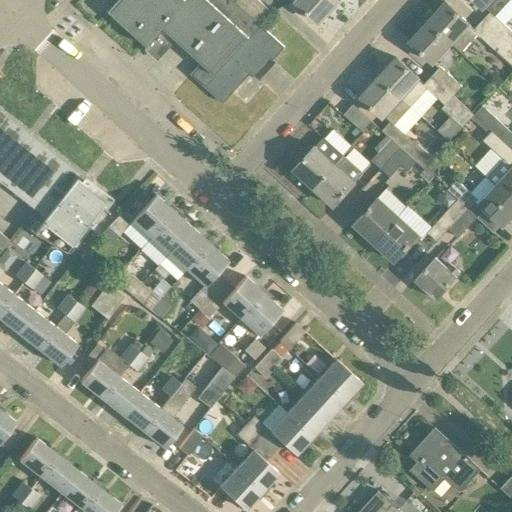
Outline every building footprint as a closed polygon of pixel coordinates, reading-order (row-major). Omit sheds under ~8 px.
[(118,0),(108,12),(147,47),(163,29),(175,40),(200,63),(190,75),(223,104),(232,94),(250,73),(267,54),(273,59),(284,47),(260,25),(271,13),(272,11),(260,0),(118,0)] [(295,0),(295,1),(294,2),(318,24),(335,5),(329,0),(295,0)] [(472,0),(483,10),(485,9),(489,13),(494,17),(509,0),(472,0)] [(445,3),(427,24),(451,46),(451,45),(460,53),(477,35),(511,66),(511,52),(480,23),(473,30),(469,26),(445,3)] [(481,22),(480,23),(511,52),(511,33),(503,26),(498,21),(494,17),(489,13),(481,22)] [(427,24),(409,43),(433,65),(451,46),(427,24)] [(395,59),(377,78),(410,108),(427,89),(438,99),(444,105),(441,109),(453,120),(461,128),(471,118),(473,115),(453,96),(431,77),(423,86),(418,82),(419,81),(395,59)] [(440,67),(431,77),(453,96),(461,87),(440,67)] [(377,78),(359,98),(383,120),(384,119),(389,123),(381,131),(386,136),(390,140),(400,148),(415,162),(424,170),(427,165),(434,158),(415,141),(411,142),(405,135),(393,125),(410,108),(377,78)] [(352,106),(343,115),(351,122),(363,133),(372,123),(352,105),(352,106)] [(482,106),(473,115),(490,132),(511,151),(511,150),(511,134),(500,123),(482,106)] [(0,184),(2,186),(28,206),(44,219),(77,178),(78,177),(35,145),(0,117),(0,184)] [(355,127),(349,134),(355,139),(361,133),(355,127)] [(488,134),(482,140),(487,144),(492,148),(504,160),(486,178),(494,185),(494,186),(511,202),(511,165),(511,167),(509,165),(511,161),(511,151),(490,132),(488,134)] [(306,157),(293,171),(313,188),(342,156),(342,155),(324,139),(323,138),(315,146),(313,144),(307,144),(305,146),(303,148),(304,155),(306,157)] [(378,152),(371,161),(380,169),(400,148),(390,140),(378,152)] [(400,148),(380,169),(389,177),(400,165),(407,171),(415,162),(400,148)] [(342,156),(313,188),(333,207),(362,174),(345,159),(342,156)] [(485,177),(469,194),(476,200),(474,202),(477,204),(483,210),(500,226),(502,228),(511,216),(511,202),(494,186),(494,185),(486,178),(485,177)] [(34,231),(33,234),(65,253),(89,222),(101,206),(106,200),(81,180),(80,181),(77,178),(44,219),(34,231)] [(455,181),(447,190),(457,200),(467,209),(474,202),(476,200),(469,194),(455,181)] [(155,195),(131,222),(149,239),(173,212),(155,195)] [(379,197),(353,225),(373,243),(399,215),(379,197)] [(431,228),(426,233),(436,242),(448,230),(467,209),(457,200),(431,228)] [(467,209),(448,230),(457,238),(476,218),(467,209)] [(140,249),(139,250),(157,266),(158,264),(167,255),(191,228),(173,212),(149,239),(140,249)] [(399,215),(373,243),(393,262),(419,234),(399,215)] [(118,216),(107,228),(116,236),(118,237),(122,232),(128,225),(118,216)] [(93,224),(89,229),(99,236),(103,231),(93,224)] [(167,255),(158,264),(176,280),(184,271),(208,244),(191,228),(167,255)] [(0,234),(0,251),(9,241),(0,234)] [(208,244),(184,271),(202,287),(200,290),(188,301),(198,310),(209,298),(224,282),(216,274),(227,261),(208,244)] [(435,258),(414,281),(435,300),(460,273),(450,264),(447,269),(435,258)] [(25,263),(14,277),(23,283),(33,270),(25,263)] [(33,270),(23,283),(31,290),(42,276),(33,270)] [(131,275),(121,287),(131,296),(141,284),(131,275)] [(209,298),(198,310),(208,319),(218,307),(221,304),(239,320),(263,293),(245,277),(233,290),(224,282),(209,298)] [(94,279),(84,293),(94,300),(104,287),(94,279)] [(94,300),(89,307),(106,319),(124,296),(107,283),(104,287),(94,300)] [(0,284),(0,312),(14,295),(0,284)] [(141,284),(131,296),(150,311),(160,299),(151,292),(141,284)] [(263,293),(239,320),(257,336),(281,310),(263,293)] [(14,295),(0,312),(0,319),(5,323),(17,333),(34,311),(14,295)] [(66,295),(55,309),(64,316),(75,301),(66,295)] [(75,301),(64,316),(73,323),(84,309),(75,301)] [(34,311),(17,333),(29,342),(38,349),(55,327),(34,311)] [(295,323),(278,342),(279,343),(287,350),(288,351),(305,332),(303,330),(296,323),(295,323)] [(197,326),(187,337),(206,354),(216,343),(197,326)] [(55,327),(38,349),(46,355),(58,365),(60,366),(77,344),(64,334),(55,327)] [(158,331),(148,343),(161,353),(171,340),(158,331)] [(134,339),(130,345),(138,351),(142,345),(134,339)] [(254,339),(243,351),(253,360),(264,348),(263,347),(254,339)] [(129,344),(118,358),(128,365),(138,351),(130,345),(129,344)] [(219,344),(208,356),(233,378),(244,366),(219,344)] [(145,346),(140,353),(147,358),(152,351),(145,346)] [(271,350),(262,359),(273,370),(282,360),(280,358),(272,351),(271,350)] [(138,351),(128,365),(136,372),(137,371),(147,358),(140,353),(138,351)] [(262,359),(253,368),(264,379),(273,370),(262,359)] [(89,370),(79,382),(101,399),(101,400),(119,377),(97,360),(89,370)] [(334,360),(318,378),(344,402),(360,383),(335,360),(334,360)] [(220,368),(196,398),(209,408),(233,378),(220,368)] [(119,377),(101,400),(121,415),(139,393),(119,377)] [(171,377),(160,390),(169,397),(180,384),(171,377)] [(160,409),(142,432),(164,448),(182,426),(171,418),(195,387),(184,378),(180,384),(169,397),(160,409)] [(318,378),(302,396),(327,419),(344,402),(318,378)] [(139,393),(121,415),(142,432),(160,409),(139,393)] [(302,396),(286,413),(311,437),(327,419),(302,396)] [(0,442),(10,430),(15,423),(0,410),(0,442)] [(253,416),(244,426),(273,453),(282,443),(295,455),(311,437),(286,413),(270,431),(261,423),(253,416)] [(251,451),(235,469),(261,492),(277,474),(265,462),(273,453),(244,426),(235,435),(251,451)] [(460,491),(479,469),(434,429),(412,453),(420,460),(411,470),(433,490),(445,478),(460,491)] [(193,430),(179,448),(188,455),(202,437),(193,430)] [(35,438),(18,461),(39,478),(57,455),(35,438)] [(57,455),(39,478),(60,494),(77,471),(57,455)] [(235,469),(219,487),(244,510),(261,492),(235,469)] [(77,471),(60,494),(80,510),(98,487),(77,471)] [(511,499),(511,478),(510,477),(500,488),(511,499)] [(22,482),(11,496),(20,502),(31,489),(22,482)] [(98,487),(80,510),(83,511),(113,511),(120,504),(98,487)] [(31,489),(20,502),(30,509),(40,496),(31,489)] [(401,511),(398,509),(400,506),(391,498),(388,500),(378,491),(358,511),(401,511)]
